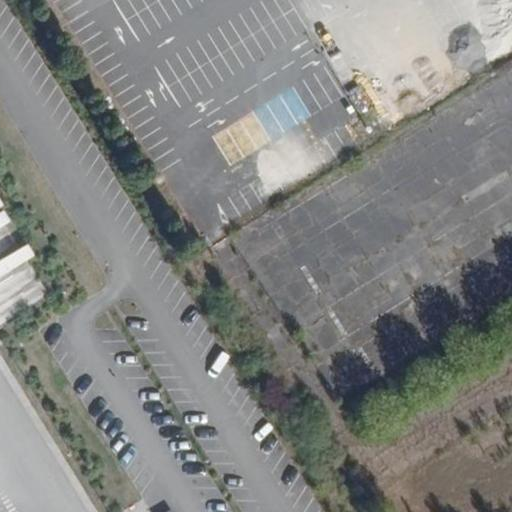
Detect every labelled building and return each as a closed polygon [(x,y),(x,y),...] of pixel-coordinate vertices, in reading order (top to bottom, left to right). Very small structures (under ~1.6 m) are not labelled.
[(511,77),(489,91),(504,116),(511,110),(511,77)] [(442,163),(467,147),(451,121),(425,137),(442,163)] [(504,177),(511,172),(511,141),(491,154),(504,177)] [(298,243),(324,229),(310,202),(283,216),(298,243)] [(334,375),(361,365),(351,338),(324,348),(334,375)]
